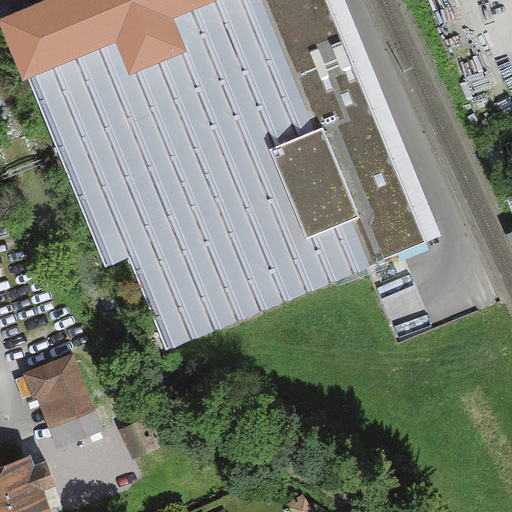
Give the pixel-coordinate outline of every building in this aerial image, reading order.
[(0,0),(0,4),(22,58),(106,261),(131,251),(169,341),(429,235),(331,0),(0,0)] [(346,0),(331,0),(429,235),(441,229),(346,0)] [(74,348),(23,367),(33,393),(36,392),(51,387),(67,430),(95,419),(101,417),(74,348)] [(51,387),(36,392),(53,436),(67,430),(51,387)] [(148,413),(120,426),(136,460),(164,447),(148,413)] [(53,436),(36,443),(40,455),(35,457),(45,481),(52,478),(64,509),(122,485),(95,419),(67,430),(53,436)] [(35,457),(31,446),(0,458),(0,511),(56,511),(45,481),(35,457)] [(303,492),(288,502),(294,511),(312,511),(316,510),(303,492)]
